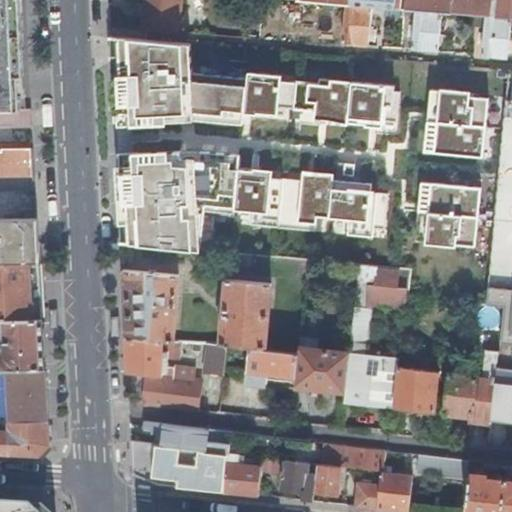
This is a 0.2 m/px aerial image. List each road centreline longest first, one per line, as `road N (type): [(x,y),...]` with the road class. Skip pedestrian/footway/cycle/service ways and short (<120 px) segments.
road 1 (unknown): [(506,107),(388,163),(237,186),(81,184)]
road 2 (residential): [(511,452),(94,404)]
road 3 (secondary): [(94,404),(74,0)]
